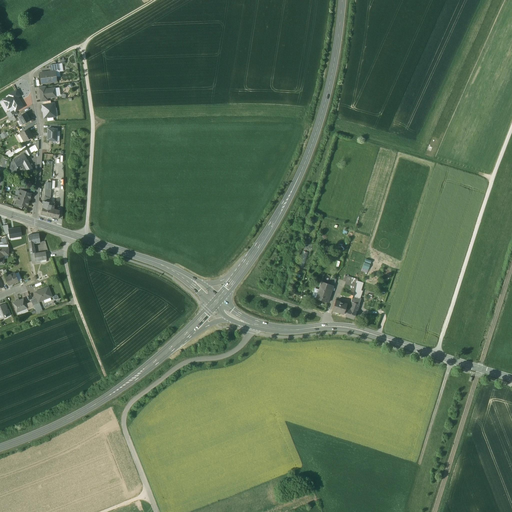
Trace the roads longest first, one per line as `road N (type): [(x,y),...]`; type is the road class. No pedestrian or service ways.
road 1 (primary): [(252,255),(312,143),(342,0)]
road 2 (unclassified): [(156,511),(124,430),(127,408),(187,361),(229,354),(255,325)]
road 3 (secondary): [(511,378),(342,326),(255,325)]
road 4 (track): [(37,123),(300,120)]
road 5 (track): [(436,355),(511,128)]
road 6 (primary): [(0,447),(92,405),(178,341)]
road 7 (track): [(85,239),(92,121),(80,43)]
road 8 (track): [(507,0),(436,162)]
road 9 (track): [(340,135),(492,177)]
road 10 (residential): [(35,222),(40,142),(31,72)]
road 11 (track): [(31,72),(154,0)]
road 12 (secondary): [(161,264),(35,222)]
